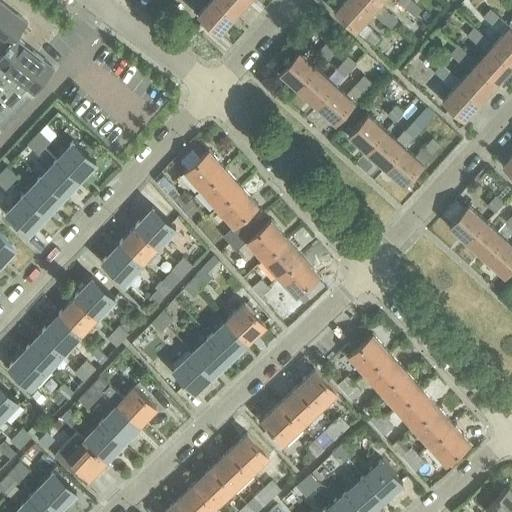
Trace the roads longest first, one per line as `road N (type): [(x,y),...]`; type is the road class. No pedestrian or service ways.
road 1 (residential): [(110,511),(366,261)]
road 2 (residential): [(0,326),(211,90)]
road 3 (residential): [(366,261),(211,90)]
road 4 (residential): [(506,429),(366,261)]
road 5 (residential): [(366,261),(511,101)]
road 6 (residential): [(211,90),(101,0)]
road 7 (residential): [(415,511),(506,429)]
road 8 (residential): [(211,90),(293,0)]
